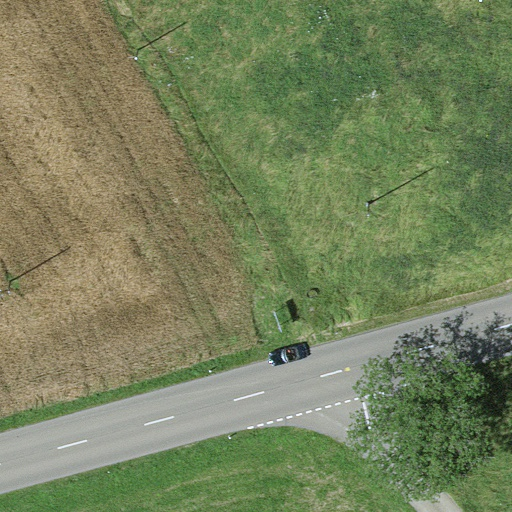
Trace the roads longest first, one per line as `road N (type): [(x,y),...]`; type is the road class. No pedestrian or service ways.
road 1 (tertiary): [(0,459),(331,369)]
road 2 (tertiary): [(331,369),(342,373),(511,325)]
road 3 (residential): [(331,369),(440,511)]
